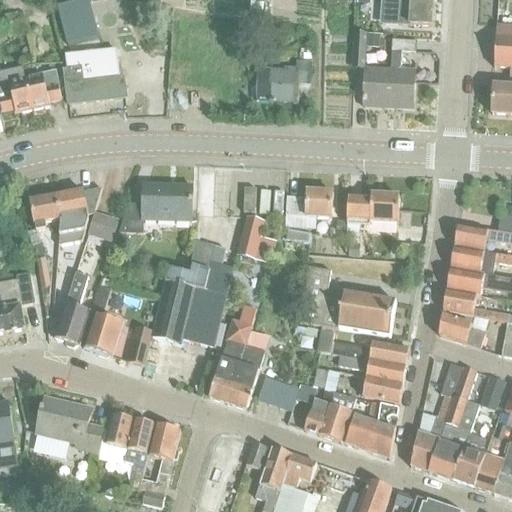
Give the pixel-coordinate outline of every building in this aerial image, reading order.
[(399,27),(432,30),(434,2),(433,0),(394,0),(394,5),(387,5),(386,26),(399,27)] [(90,1),(59,9),(69,48),(100,40),(90,1)] [(511,28),(498,27),(496,70),(511,71),(511,73),(511,89),(495,88),(493,117),(511,118),(511,28)] [(354,59),(366,60),(368,35),(356,34),(354,59)] [(394,42),(393,54),(392,73),(390,111),(415,112),(417,74),(398,73),(401,70),(402,54),(417,55),(417,43),(394,42)] [(68,72),(65,73),(70,106),(126,100),(123,80),(120,80),(116,52),(66,58),(68,72)] [(311,87),(312,66),(299,65),(299,73),(286,72),(286,74),(259,73),(257,104),(296,106),(298,86),(311,87)] [(24,70),(34,115),(46,112),(46,108),(62,104),(56,76),(36,81),(33,68),(24,70)] [(34,115),(24,70),(1,76),(0,72),(0,71),(0,104),(0,105),(3,117),(21,113),(22,117),(34,115)] [(364,110),(390,111),(392,73),(366,71),(364,110)] [(258,211),(261,186),(247,185),(245,210),(258,211)] [(192,225),(193,190),(144,188),(143,207),(129,207),(120,236),(143,237),(143,224),(192,225)] [(263,211),(273,212),(274,188),(264,188),(263,211)] [(84,194),(58,199),(62,223),(61,223),(59,248),(82,244),(89,223),(88,218),(95,217),(102,192),(84,194)] [(332,221),(333,196),(306,194),(306,202),(287,201),(286,231),(316,232),(316,220),(332,221)] [(349,201),(347,222),(346,254),(348,254),(348,258),(358,258),(360,223),(370,223),(370,225),(398,226),(399,199),(372,198),(372,202),(349,201)] [(62,223),(58,199),(31,204),(37,235),(47,233),(46,226),(61,223),(62,223)] [(90,236),(111,243),(118,224),(95,217),(90,236)] [(247,220),(238,257),(256,262),(265,224),(247,220)] [(511,221),(502,220),(498,235),(459,229),(456,249),(485,255),(487,243),(511,247),(511,221)] [(311,236),(288,232),(286,243),(309,247),(311,236)] [(192,269),(190,269),(189,277),(170,272),(153,341),(181,349),(183,343),(214,351),(232,272),(210,266),(215,250),(194,244),(192,269)] [(37,263),(42,289),(43,297),(49,296),(50,289),(51,289),(46,260),(42,246),(34,248),(37,263)] [(451,272),(493,279),(495,266),(511,268),(511,259),(485,255),(456,249),(451,272)] [(309,271),(306,289),(299,326),(390,340),(396,305),(327,294),(331,274),(309,271)] [(451,272),(448,294),(477,298),(481,299),(482,291),(511,296),(511,282),(493,279),(451,272)] [(0,286),(0,299),(2,312),(0,312),(0,337),(25,333),(22,310),(35,308),(30,277),(17,279),(17,283),(0,286)] [(96,320),(86,352),(95,354),(96,360),(107,364),(109,361),(110,358),(120,326),(103,321),(112,293),(113,289),(114,285),(111,284),(113,279),(106,277),(102,289),(93,319),(96,320)] [(76,278),(67,308),(56,342),(65,345),(66,350),(75,353),(78,349),(80,349),(90,316),(78,312),(87,281),(76,278)] [(444,315),(473,320),(486,323),(509,327),(511,327),(511,318),(475,312),(477,298),(448,294),(444,315)] [(440,339),(467,348),(466,348),(481,353),(486,337),(483,336),(486,323),(473,320),(444,315),(440,339)] [(214,370),(209,386),(214,387),(210,402),(228,407),(246,349),(251,335),(252,335),(253,329),(252,328),(239,324),(233,322),(226,344),(228,345),(223,362),(219,371),(214,370)] [(127,365),(142,369),(151,334),(135,330),(127,365)] [(246,349),(228,407),(247,413),(259,374),(265,355),(257,353),(261,338),(252,335),(251,335),(246,349)] [(332,357),(335,346),(333,346),(335,336),(321,335),(318,355),(332,357)] [(340,360),(406,371),(409,355),(373,348),(372,353),(335,346),(332,357),(332,358),(340,360)] [(403,389),(406,371),(340,360),(338,370),(364,375),(365,373),(368,373),(366,382),(403,389)] [(411,470),(429,476),(464,372),(451,368),(441,398),(445,399),(431,441),(419,437),(411,470)] [(429,476),(453,483),(464,452),(465,453),(471,435),(480,409),(467,405),(477,376),(464,372),(429,476)] [(325,394),(335,396),(335,397),(339,376),(329,374),(325,392),(326,392),(325,394)] [(507,386),(490,380),(480,409),(496,414),(507,386)] [(258,404),(292,415),(300,392),(266,381),(258,404)] [(403,389),(366,382),(363,400),(400,409),(403,389)] [(335,396),(325,394),(322,405),(315,403),(305,433),(320,439),(335,396)] [(335,396),(320,439),(341,447),(352,416),(357,402),(335,397),(335,396)] [(511,449),(511,446),(511,397),(506,415),(511,417),(507,430),(504,429),(499,442),(492,440),(491,442),(475,491),(493,497),(511,449)] [(77,451),(98,456),(104,433),(89,429),(92,413),(46,402),(37,437),(78,446),(77,451)] [(0,449),(16,447),(10,405),(0,406),(0,449)] [(346,448),(370,456),(378,426),(376,426),(380,408),(373,406),(369,425),(355,420),(346,448)] [(378,426),(370,456),(390,463),(395,434),(384,430),(385,425),(392,419),(398,421),(399,412),(380,408),(376,426),(378,426)] [(102,447),(98,460),(124,466),(124,465),(127,453),(134,423),(113,418),(106,448),(102,447)] [(127,453),(124,465),(135,468),(129,492),(139,494),(142,483),(149,458),(156,428),(134,423),(127,453)] [(142,483),(140,494),(145,496),(165,500),(168,487),(173,466),(174,464),(177,463),(179,456),(176,454),(181,434),(156,428),(149,458),(151,459),(150,460),(163,463),(157,486),(142,483)] [(453,483),(475,491),(491,442),(471,435),(465,453),(464,452),(453,483)] [(274,511),(292,458),(273,452),(272,453),(254,447),(247,469),(265,475),(256,501),(266,505),(264,511),(274,511)] [(493,497),(511,503),(511,449),(493,497)] [(317,467),(292,458),(274,511),(282,511),(290,490),(296,493),(300,481),(311,485),(317,467)] [(370,485),(359,511),(384,511),(391,493),(370,485)] [(449,511),(417,501),(400,495),(395,509),(404,511),(449,511)] [(145,496),(143,508),(159,511),(162,511),(165,501),(165,500),(145,496)]
